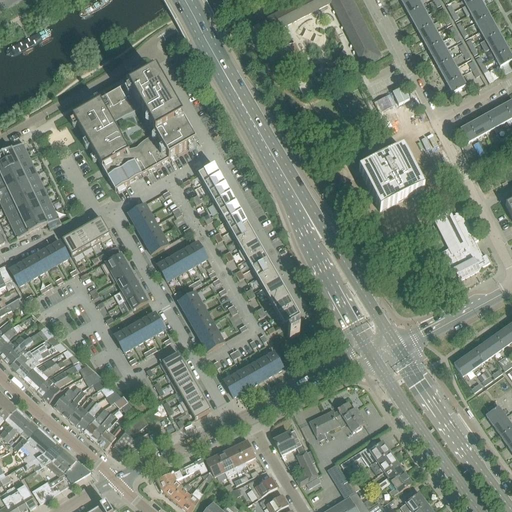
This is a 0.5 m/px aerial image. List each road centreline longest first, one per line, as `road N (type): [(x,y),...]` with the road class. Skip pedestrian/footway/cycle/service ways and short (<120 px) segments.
road 1 (secondary): [(174,0),(373,354)]
road 2 (secondary): [(397,346),(190,0)]
road 3 (residential): [(170,180),(255,332),(198,363)]
road 4 (secondary): [(511,504),(422,392),(397,346)]
road 5 (secondary): [(373,354),(478,511)]
road 6 (unclassified): [(0,139),(108,77),(151,42)]
road 7 (residential): [(215,154),(301,305)]
road 8 (residential): [(436,123),(511,270)]
road 9 (residential): [(115,480),(0,375)]
road 10 (residential): [(186,342),(112,214)]
road 11 (unclassified): [(247,418),(373,354)]
road 12 (residential): [(374,0),(436,123)]
road 13 (unclassified): [(115,480),(233,425)]
road 14 (residential): [(151,42),(215,154)]
road 15 (unclassified): [(397,346),(511,288)]
